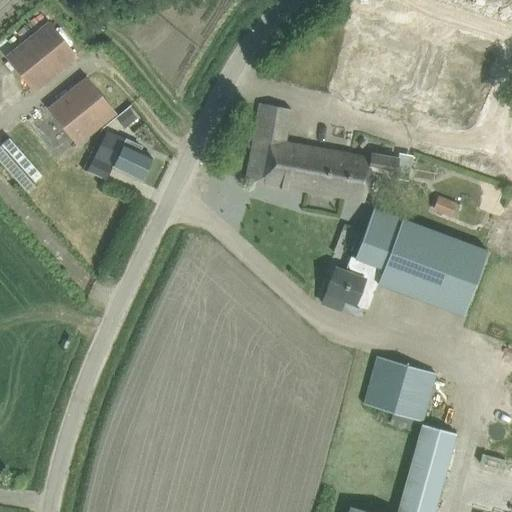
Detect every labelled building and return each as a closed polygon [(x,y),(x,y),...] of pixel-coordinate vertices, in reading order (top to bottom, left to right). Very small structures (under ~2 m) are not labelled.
[(9,58),(35,89),(77,53),(51,23),(9,58)] [(412,112),(422,59),(345,44),(335,97),(412,112)] [(487,128),(511,134),(511,130),(511,72),(502,70),(487,128)] [(49,109),(64,127),(77,143),(114,113),(86,78),(49,109)] [(247,179),(305,190),(313,148),(285,143),(291,109),(260,103),(247,179)] [(107,130),(88,170),(106,179),(113,166),(141,180),(152,158),(139,151),(141,147),(107,130)] [(305,190),(344,197),(351,154),(313,148),(305,190)] [(351,154),(344,197),(364,200),(369,169),(395,174),(398,158),(371,154),(371,158),(351,154)] [(432,210),(451,217),(457,202),(438,195),(432,210)] [(486,241),(511,252),(511,210),(501,206),(486,241)] [(373,207),(354,258),(357,258),(380,267),(383,269),(378,284),(463,316),(488,251),(373,207)] [(374,294),(378,284),(383,269),(380,267),(357,258),(354,258),(351,256),(345,271),(335,268),(322,303),(340,309),(343,300),(355,304),(361,289),(374,294)] [(364,404),(422,421),(436,372),(378,356),(364,404)] [(422,424),(397,511),(433,511),(455,433),(422,424)]
